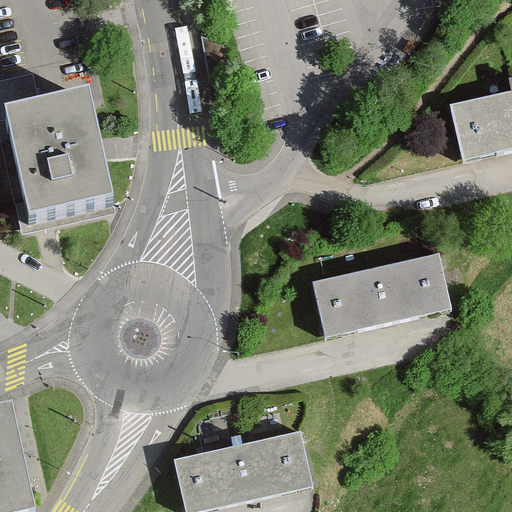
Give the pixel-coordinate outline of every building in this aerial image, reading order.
[(224,48),(202,41),(210,83),(228,69),(224,48)] [(511,158),(511,102),(461,113),(473,167),(511,158)] [(30,227),(116,209),(93,103),(7,121),(30,227)] [(453,316),(441,261),(319,288),(331,342),(453,316)] [(35,511),(16,415),(0,418),(0,511),(35,511)] [(309,441),(179,470),(188,511),(264,511),(322,499),(309,441)]
